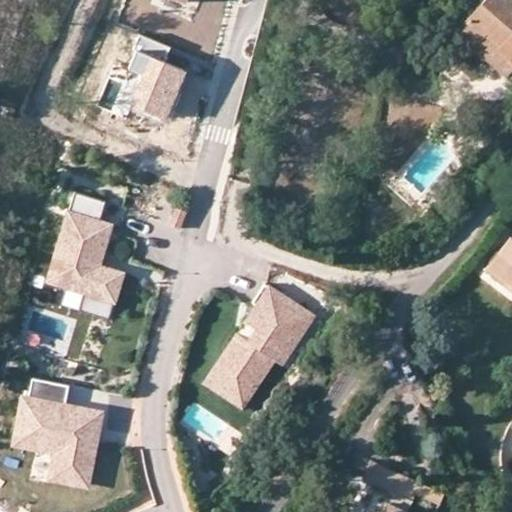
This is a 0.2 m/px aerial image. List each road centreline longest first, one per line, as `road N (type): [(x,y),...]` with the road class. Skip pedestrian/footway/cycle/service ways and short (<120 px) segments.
road 1 (residential): [(172,511),(154,408),(250,0)]
road 2 (residential): [(511,159),(464,238),(261,511)]
road 3 (track): [(88,0),(53,93),(52,121),(209,182)]
